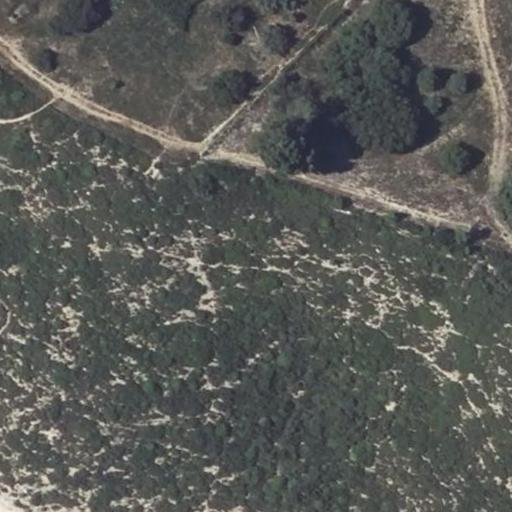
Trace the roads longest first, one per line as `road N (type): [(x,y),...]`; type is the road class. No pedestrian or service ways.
road 1 (track): [(0,40),(90,108),(192,142),(463,201),(511,225)]
road 2 (track): [(511,218),(495,197),(488,151),(504,110),(478,0)]
